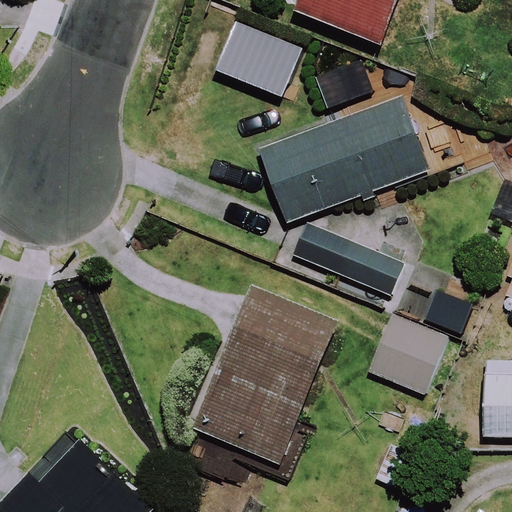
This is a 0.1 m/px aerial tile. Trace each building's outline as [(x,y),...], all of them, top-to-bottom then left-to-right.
[(398,0),(299,0),(294,12),(378,48),(398,0)] [(416,147),(401,105),(261,157),(285,222),(395,182),(398,192),(449,173),(437,139),(416,147)] [(399,268),(311,227),(296,260),(384,300),(399,268)] [(333,326),(251,296),(200,436),(283,465),(333,326)] [(445,342),(392,320),(369,374),(422,397),(445,342)] [(511,364),(487,364),(485,439),(511,440),(511,364)] [(104,458),(68,428),(0,510),(0,511),(147,511),(149,510),(97,467),(104,458)]
